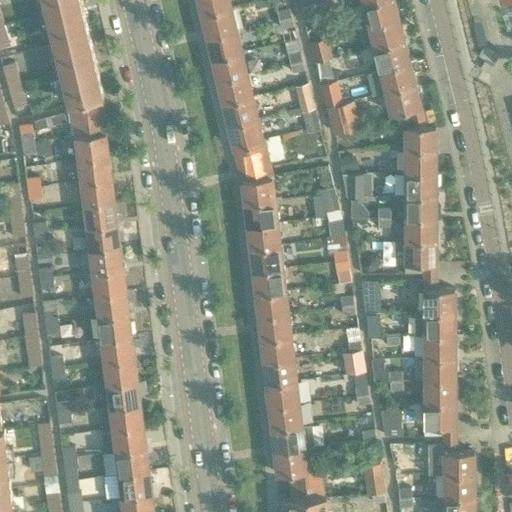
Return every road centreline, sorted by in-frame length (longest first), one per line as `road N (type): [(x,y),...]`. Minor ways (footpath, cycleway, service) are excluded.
road 1 (secondary): [(211,511),(163,140),(131,0)]
road 2 (residential): [(437,0),(485,209),(511,396)]
